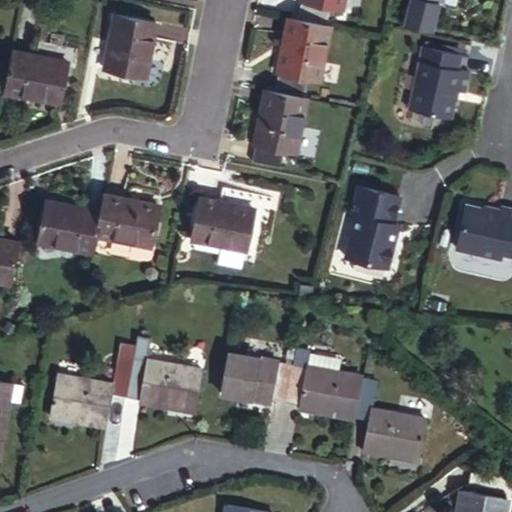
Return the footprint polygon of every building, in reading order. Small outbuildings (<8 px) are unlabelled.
[(334,5),(309,0),(300,0),(297,19),(330,25),(334,5)] [(156,22),(116,14),(105,67),(146,75),(156,22)] [(297,19),(289,17),(273,90),(303,97),(307,77),(320,79),(330,25),(297,19)] [(424,42),(410,107),(449,116),(455,88),(464,90),(469,69),(457,67),(460,51),(424,42)] [(68,60),(12,49),(4,90),(59,101),(68,60)] [(273,90),(264,89),(254,141),(255,142),(252,158),(280,164),(284,148),(295,150),(305,97),(303,97),(273,90)] [(354,211),(344,255),(387,265),(397,221),(392,220),(398,193),(356,183),(349,210),(354,211)] [(226,184),(222,200),(255,207),(270,210),(273,195),(226,184)] [(158,203),(106,192),(102,209),(97,234),(150,245),(158,203)] [(222,200),(202,196),(193,238),(246,249),(255,207),(222,200)] [(40,240),(93,251),(97,234),(102,209),(49,197),(40,240)] [(465,200),(455,244),(498,254),(500,249),(511,251),(511,205),(499,203),(498,208),(465,200)] [(0,280),(10,282),(19,239),(0,235),(0,280)] [(242,266),(245,253),(222,248),(219,261),(242,266)] [(136,344),(135,348),(148,351),(151,336),(137,334),(136,344)] [(135,348),(136,344),(122,341),(120,355),(133,357),(135,348)] [(133,357),(127,395),(197,407),(203,369),(147,359),(148,351),(135,348),(133,357)] [(314,351),(297,348),(294,363),(287,401),(301,404),(300,405),(356,416),(357,414),(364,376),(339,371),(311,366),(314,351)] [(294,363),(228,351),(221,390),(272,400),(273,398),(287,401),(294,363)] [(311,366),(339,371),(342,356),(314,351),(311,366)] [(113,393),(127,395),(133,357),(120,355),(118,354),(113,383),(58,373),(52,413),(107,423),(113,393)] [(377,379),(364,376),(357,414),(370,416),(364,447),(420,457),(427,419),(371,409),(377,379)] [(0,439),(8,398),(11,381),(0,379),(0,439)] [(24,384),(11,381),(8,398),(21,401),(24,384)] [(469,491),(507,497),(511,498),(511,491),(511,476),(473,469),(469,491)] [(503,511),(507,497),(469,491),(464,490),(460,511),(503,511)] [(228,503),(226,511),(271,511),(272,511),(228,503)]
